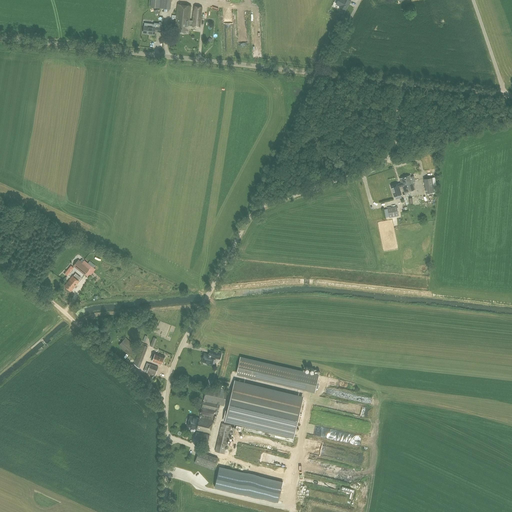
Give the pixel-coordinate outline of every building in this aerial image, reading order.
[(170,9),(171,0),(161,0),(160,8),(170,9)] [(342,0),(340,7),(346,10),(349,3),(350,3),(351,1),(350,1),(350,0),(342,0)] [(189,26),(192,26),(192,22),(189,22),(191,6),(178,4),(175,32),(188,33),(189,26)] [(202,7),(194,6),(192,22),(192,26),(200,27),(202,7)] [(162,24),(154,23),(153,26),(147,26),(147,23),(144,23),(143,33),(151,34),(150,35),(154,35),(155,32),(161,32),(162,24)] [(399,178),(401,183),(402,186),(404,193),(415,190),(410,175),(399,178)] [(435,177),(432,177),(424,179),(426,193),(434,192),(434,191),(437,191),(435,177)] [(399,187),(402,186),(401,183),(391,186),(394,196),(402,194),(399,187)] [(397,206),(388,208),(389,214),(398,213),(397,206)] [(78,259),(73,266),(84,275),(90,267),(83,261),(82,262),(78,259)] [(71,266),(65,273),(67,275),(73,267),(71,266)] [(71,291),(79,281),(73,276),(64,286),(71,291)] [(119,345),(131,356),(137,348),(126,338),(119,345)] [(141,344),(134,364),(138,368),(139,367),(147,347),(141,344)] [(214,357),(220,359),(221,353),(210,350),(209,355),(204,354),(202,361),(212,364),(214,357)] [(152,361),(161,364),(164,357),(155,353),(152,361)] [(237,373),(315,391),(319,375),(240,357),(237,373)] [(146,373),(155,376),(158,367),(147,363),(142,374),(145,375),(146,373)] [(236,379),(230,399),(228,409),(227,409),(225,410),(223,420),(292,437),(302,395),(236,379)] [(207,386),(203,401),(220,404),(224,405),(228,390),(207,386)] [(219,410),(220,404),(203,401),(202,406),(219,410)] [(218,414),(219,410),(202,406),(199,418),(190,416),(187,426),(197,428),(197,429),(210,432),(214,414),(218,414)] [(215,451),(224,453),(231,423),(222,420),(215,451)] [(210,435),(196,431),(195,437),(208,440),(210,435)] [(194,463),(213,470),(218,458),(199,451),(194,463)] [(213,487),(219,488),(224,467),(218,466),(213,487)]
